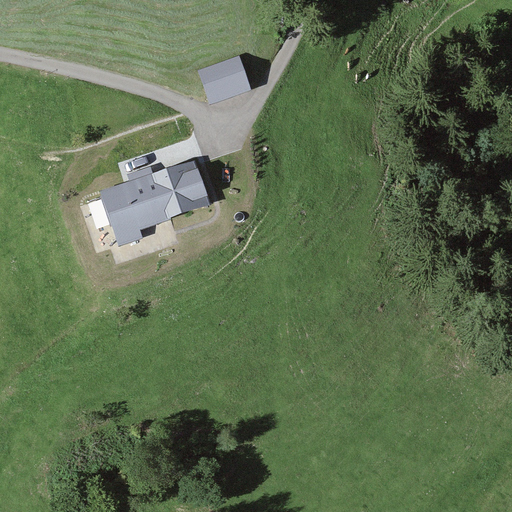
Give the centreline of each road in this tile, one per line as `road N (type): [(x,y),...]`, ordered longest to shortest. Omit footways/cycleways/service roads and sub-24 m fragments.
road 1 (unclassified): [(0,55),(147,90),(219,120)]
road 2 (track): [(219,120),(246,114),(315,0)]
